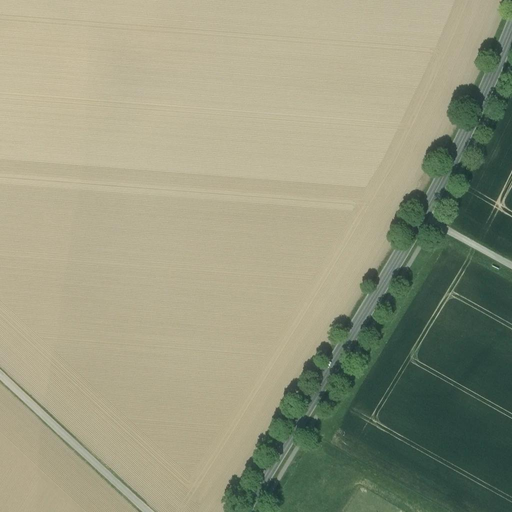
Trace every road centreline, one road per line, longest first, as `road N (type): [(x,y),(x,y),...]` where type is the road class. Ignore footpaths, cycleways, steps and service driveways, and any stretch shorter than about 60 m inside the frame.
road 1 (primary): [(511,28),(422,216),(242,511)]
road 2 (unclassified): [(0,374),(147,511)]
